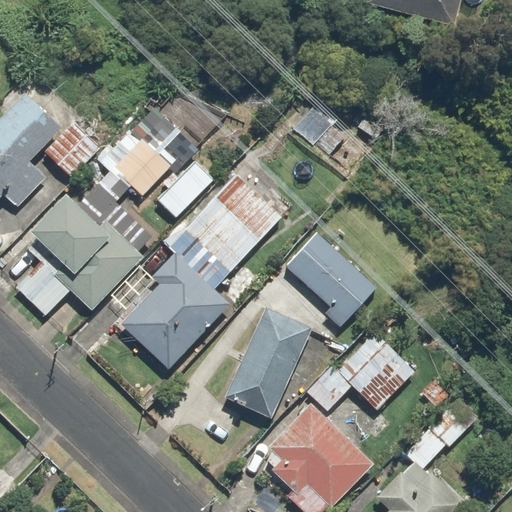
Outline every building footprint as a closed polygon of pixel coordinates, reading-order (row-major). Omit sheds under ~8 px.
[(362,0),(362,4),(447,27),(454,0),(362,0)] [(20,94),(0,115),(0,194),(1,194),(15,207),(43,177),(26,161),(57,127),(20,94)] [(307,109),(291,130),(311,145),(327,125),(307,109)] [(68,125),(41,154),(69,178),(95,149),(68,125)] [(139,141),(111,169),(138,196),(166,168),(139,141)] [(190,164),(153,201),(171,218),(208,181),(190,164)] [(211,287),(279,216),(236,175),(168,246),(211,287)] [(23,234),(58,268),(51,275),(87,310),(138,258),(102,223),(94,231),(59,198),(23,234)] [(374,288),(316,234),(286,266),(330,307),(325,313),(339,326),(374,288)] [(116,326),(164,370),(225,306),(171,255),(148,278),(155,285),(116,326)] [(307,329),(262,309),(220,399),(266,420),(307,329)] [(334,372),(373,410),(410,371),(372,333),(334,372)] [(329,368),(304,393),(323,411),(347,386),(329,368)] [(299,511),(320,511),(367,465),(306,405),(264,447),(278,460),(267,471),(289,492),(284,497),(299,511)] [(429,434),(407,458),(419,469),(441,446),(429,434)] [(385,511),(384,511),(465,511),(425,474),(423,476),(410,463),(398,476),(395,473),(371,499),(385,511)]
